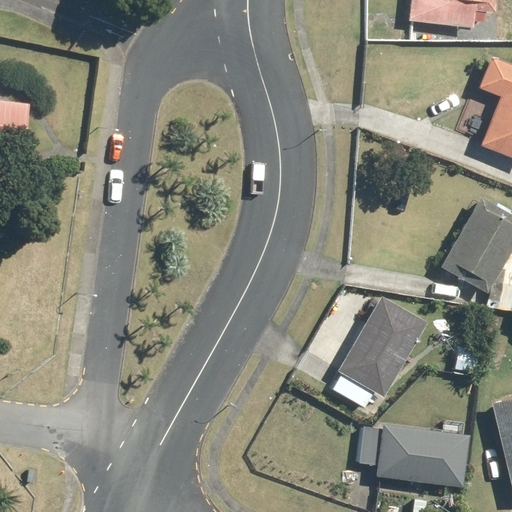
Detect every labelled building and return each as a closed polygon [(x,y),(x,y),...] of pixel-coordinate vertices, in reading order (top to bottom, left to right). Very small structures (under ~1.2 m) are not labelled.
[(488,16),(488,0),(404,0),(402,23),(457,29),(458,13),(488,16)] [(454,50),(440,87),(464,96),(477,59),(454,50)] [(473,93),(492,99),(473,146),(511,161),(511,71),(505,68),(504,71),(482,64),(473,93)] [(25,105),(0,101),(0,154),(18,157),(25,105)] [(511,224),(474,201),(433,267),(477,294),(511,237),(511,224)] [(332,373),(375,399),(417,328),(374,303),(332,373)] [(480,352),(452,349),(449,372),(478,375),(480,352)] [(511,502),(511,403),(485,409),(507,504),(511,502)] [(377,427),(369,479),(454,492),(462,439),(377,427)]
